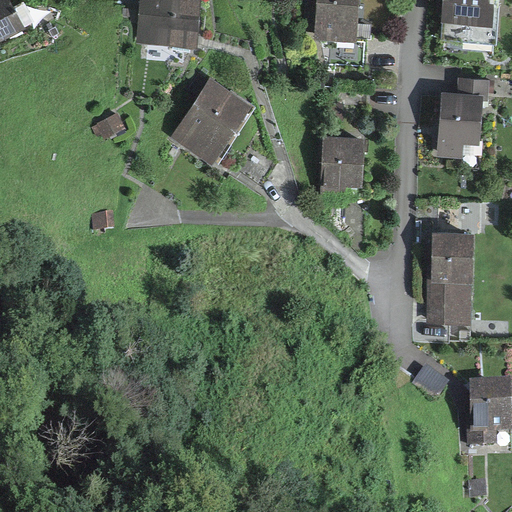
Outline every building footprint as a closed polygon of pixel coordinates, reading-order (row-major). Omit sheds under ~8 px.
[(15,0),(0,0),(0,38),(36,19),(25,0),(20,0),(16,2),(15,0)] [(131,0),(129,46),(190,50),(192,0),(131,0)] [(312,0),(312,36),(359,36),(359,0),(312,0)] [(496,0),(439,0),(439,47),(496,47),(496,0)] [(202,81),(168,133),(209,160),(243,107),(202,81)] [(485,95),(438,95),(437,156),(484,156),(485,95)] [(319,136),(318,188),(360,189),(361,137),(319,136)] [(474,237),(427,237),(428,326),(475,325),(474,237)] [(511,381),(468,384),(472,446),(511,443),(511,381)]
